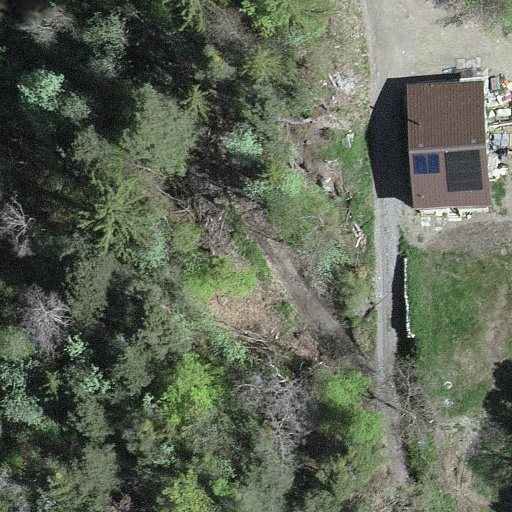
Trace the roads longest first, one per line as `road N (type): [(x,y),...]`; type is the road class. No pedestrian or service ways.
road 1 (track): [(410,511),(380,355),(386,148),(367,0)]
road 2 (track): [(388,396),(258,222),(230,143),(212,0)]
